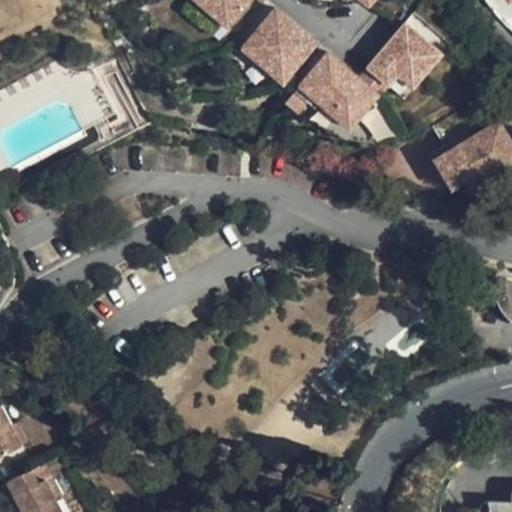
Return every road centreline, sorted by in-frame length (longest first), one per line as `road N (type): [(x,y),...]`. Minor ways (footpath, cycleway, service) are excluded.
road 1 (residential): [(511,248),(456,235),(361,231),(277,193),(231,193),(46,288),(0,336)]
road 2 (tertiary): [(363,511),(371,483),(406,429),(465,395),(511,384)]
